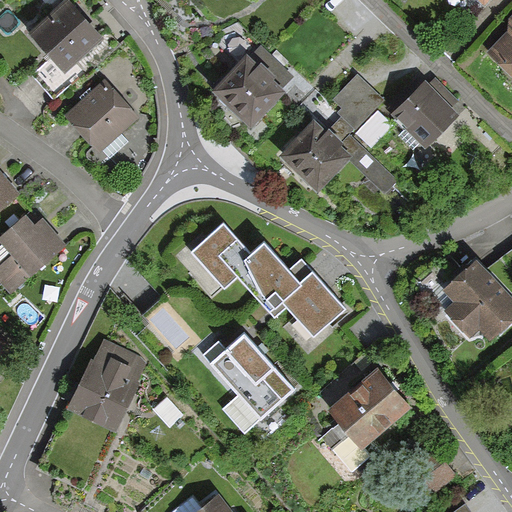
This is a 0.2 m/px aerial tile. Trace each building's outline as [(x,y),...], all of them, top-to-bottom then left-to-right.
[(511,4),(478,39),(511,73),(511,4)] [(51,56),(64,68),(97,37),(67,5),(33,37),(51,56)] [(267,81),(276,72),(252,49),(214,91),(247,123),(277,90),(267,81)] [(64,68),(51,56),(29,77),(51,101),(74,80),(64,68)] [(357,124),(380,102),(354,76),(331,98),(357,124)] [(446,110),(453,103),(427,80),(394,115),(396,117),(392,121),(402,131),(406,127),(425,145),(453,115),(446,110)] [(96,151),(132,117),(102,87),(67,120),(96,151)] [(333,147),(351,130),(338,117),(321,135),(312,126),(282,155),(315,187),(344,158),(333,147)] [(282,155),(247,123),(227,144),(262,176),(282,155)] [(370,149),(360,163),(390,186),(400,172),(370,149)] [(0,205),(12,196),(0,181),(0,205)] [(0,281),(8,291),(61,246),(45,227),(36,234),(21,216),(0,234),(0,240),(12,255),(0,265),(0,281)] [(315,336),(346,308),(314,272),(301,283),(264,241),(252,251),(226,221),(193,251),(225,286),(240,274),(273,311),(285,301),(315,336)] [(487,336),(511,314),(511,303),(475,262),(443,291),(456,305),(449,311),(468,333),(477,325),(487,336)] [(286,386),(243,337),(214,361),(257,411),(286,386)] [(0,341),(0,372),(15,353),(0,341)] [(74,382),(64,402),(108,424),(137,364),(101,347),(82,386),(74,382)] [(336,421),(358,446),(407,406),(377,370),(328,411),(336,421)] [(169,425),(181,415),(166,397),(153,407),(169,425)] [(427,495),(452,477),(433,450),(415,462),(424,475),(417,481),(427,495)] [(232,511),(218,495),(197,511),(232,511)]
